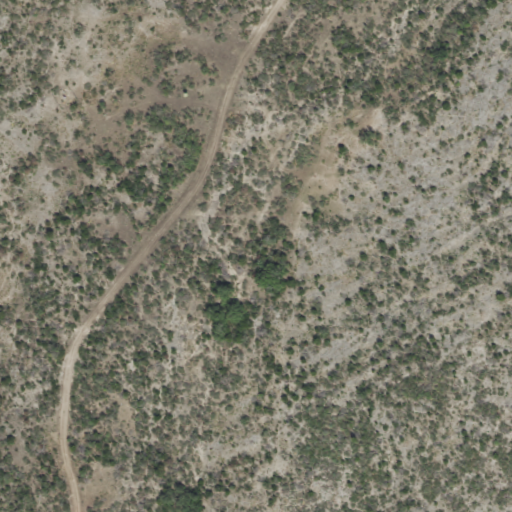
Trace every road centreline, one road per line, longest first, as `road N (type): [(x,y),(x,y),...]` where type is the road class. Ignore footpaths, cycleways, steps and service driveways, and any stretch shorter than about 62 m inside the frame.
road 1 (residential): [(397,0),(366,113),(314,189),(299,238),(274,511)]
road 2 (residential): [(275,506),(506,509),(511,502)]
